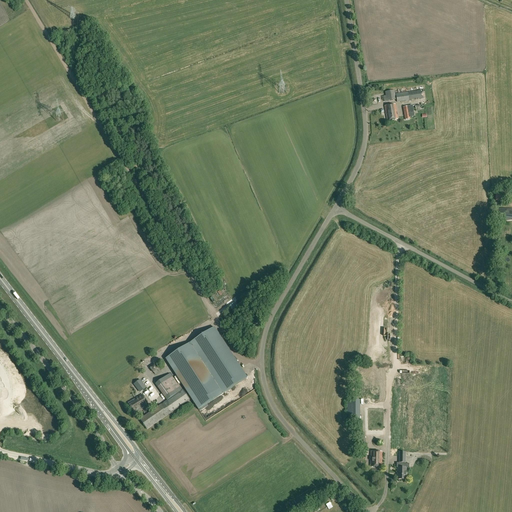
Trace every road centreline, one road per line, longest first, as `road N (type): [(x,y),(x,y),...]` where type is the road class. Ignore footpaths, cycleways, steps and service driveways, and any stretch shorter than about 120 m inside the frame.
road 1 (track): [(24,0),(239,358),(261,362)]
road 2 (unclassified): [(367,511),(283,422),(262,372),(267,326),(335,207)]
road 3 (unclassified): [(160,511),(119,471),(94,425),(0,307)]
road 4 (unclassified): [(335,207),(358,164),(365,127),(345,0)]
road 5 (unclassified): [(511,302),(335,207)]
